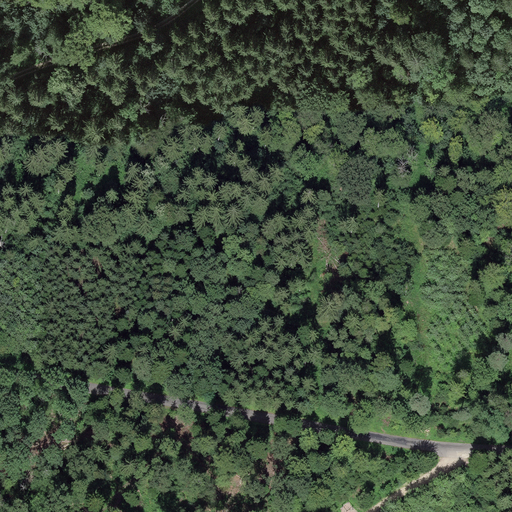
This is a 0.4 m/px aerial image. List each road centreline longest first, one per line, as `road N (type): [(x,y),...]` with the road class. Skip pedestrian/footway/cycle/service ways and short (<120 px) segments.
road 1 (unclassified): [(0,373),(511,453)]
road 2 (track): [(511,160),(413,169),(251,216)]
road 3 (track): [(207,0),(172,31),(55,56),(0,82)]
